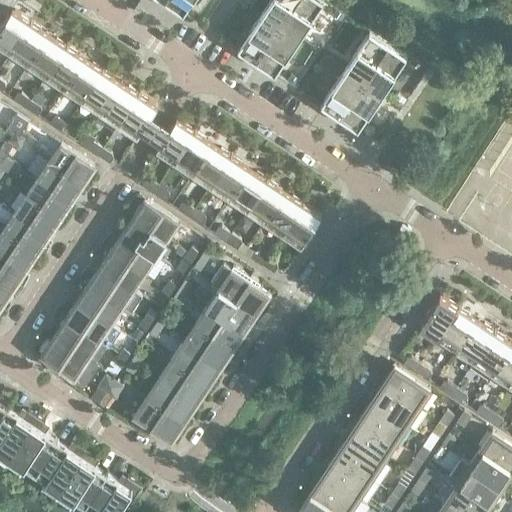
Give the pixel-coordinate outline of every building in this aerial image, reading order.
[(167,0),(184,11),(191,0),(167,0)] [(281,22),(295,0),(268,0),(262,10),(281,22)] [(300,35),(322,0),(295,0),(281,22),(300,35)] [(0,41),(11,49),(31,19),(15,8),(9,16),(7,14),(0,25),(0,41)] [(256,59),(281,22),(262,10),(238,47),(256,59)] [(29,61),(48,33),(40,28),(42,26),(34,21),(31,19),(11,49),(29,61)] [(275,72),(300,35),(281,22),(256,59),(275,72)] [(364,78),(389,41),(370,29),(345,65),(364,78)] [(47,73),(67,43),(65,41),(57,36),(55,38),(48,33),(29,61),(47,73)] [(383,90),(407,54),(389,41),(364,78),(383,90)] [(65,85),(84,57),(76,52),(77,50),(70,45),(67,43),(47,73),(65,85)] [(83,97),(103,67),(101,65),(100,65),(93,60),(91,62),(84,57),(65,85),(83,97)] [(340,115),(364,78),(345,65),(321,102),(340,115)] [(101,109),(119,81),(112,76),(113,74),(106,69),(103,67),(83,97),(101,109)] [(358,127),(383,90),(364,78),(340,115),(358,127)] [(119,121),(139,91),(137,89),(136,89),(129,84),(127,86),(119,81),(101,109),(119,121)] [(26,105),(31,97),(22,91),(18,91),(14,97),(26,105)] [(174,125),(171,124),(152,112),(153,111),(150,110),(156,102),(139,91),(119,121),(138,133),(143,126),(161,139),(157,146),(175,158),(195,128),(179,117),(174,125)] [(42,107),(41,103),(31,97),(26,105),(38,113),(42,107)] [(62,129),(67,121),(58,114),(54,115),(50,120),(62,129)] [(78,131),(77,127),(67,121),(62,129),(74,137),(78,131)] [(18,136),(22,131),(16,128),(13,133),(18,136)] [(193,170),(212,143),(204,138),(206,135),(198,130),(195,128),(175,158),(193,170)] [(24,140),(27,135),(22,131),(18,136),(24,140)] [(14,142),(18,136),(13,133),(9,139),(14,142)] [(20,146),(24,140),(18,136),(14,142),(20,146)] [(98,152),(103,145),(93,138),(90,139),(86,145),(98,152)] [(93,161),(61,140),(50,158),(83,180),(89,171),(87,170),(93,161)] [(211,182),(231,152),(229,150),(229,151),(221,145),(219,148),(212,143),(193,170),(211,182)] [(114,155),(113,151),(103,145),(98,152),(110,161),(114,155)] [(229,194),(248,167),(240,162),(242,159),(234,154),(231,152),(211,182),(229,194)] [(83,180),(50,158),(38,175),(72,197),(83,180)] [(247,206),(267,176),(265,174),(265,175),(257,169),(255,172),(248,167),(229,194),(247,206)] [(72,197),(38,175),(27,192),(61,214),(72,197)] [(154,190),(159,182),(150,176),(146,177),(142,182),(154,190)] [(265,218),(284,191),(276,186),(278,183),(270,178),(267,176),(247,206),(265,218)] [(170,193),(169,189),(159,182),(154,190),(166,198),(170,193)] [(283,230),(303,200),(301,198),(301,199),(293,193),(291,196),(284,191),(265,218),(283,230)] [(61,214),(27,192),(16,209),(49,231),(61,214)] [(179,218),(147,197),(141,206),(139,205),(133,213),(167,236),(179,218)] [(190,214),(195,206),(186,200),(182,201),(178,206),(190,214)] [(302,243),(317,221),(314,219),(320,211),(303,200),(283,230),(302,243)] [(206,217),(205,213),(195,206),(190,214),(202,222),(206,217)] [(49,231),(16,209),(4,226),(38,248),(49,231)] [(167,236),(133,213),(122,230),(124,232),(155,253),(167,236)] [(226,238),(231,230),(222,224),(218,225),(214,230),(226,238)] [(38,248),(4,226),(0,232),(0,247),(27,265),(38,248)] [(155,253),(124,232),(122,230),(111,247),(144,270),(155,253)] [(242,241),(241,237),(231,230),(226,238),(238,246),(242,241)] [(195,254),(198,249),(192,244),(188,250),(195,254)] [(200,267),(211,250),(205,246),(194,263),(200,267)] [(27,265),(0,247),(0,271),(15,282),(27,265)] [(144,270),(111,247),(99,264),(102,266),(133,286),(144,270)] [(262,262),(267,254),(258,248),(254,248),(250,254),(262,262)] [(191,260),(195,254),(188,250),(184,255),(191,260)] [(278,264),(277,260),(267,254),(262,262),(274,270),(278,264)] [(272,293),(257,283),(256,285),(250,281),(253,276),(251,275),(251,274),(250,273),(250,274),(234,263),(219,285),(256,310),(260,304),(263,306),(272,293)] [(133,286),(102,266),(99,264),(88,281),(121,304),(133,286)] [(15,282),(0,271),(0,296),(2,298),(4,299),(15,282)] [(186,289),(192,280),(185,276),(179,285),(186,289)] [(172,288),(176,282),(169,278),(165,284),(172,288)] [(121,304),(88,281),(77,298),(79,300),(110,320),(121,304)] [(168,294),(172,288),(165,284),(162,289),(168,294)] [(180,298),(186,289),(179,285),(173,294),(180,298)] [(256,310),(219,285),(207,303),(244,328),(256,310)] [(439,334),(459,304),(440,291),(420,321),(439,334)] [(110,320),(79,300),(77,298),(65,315),(99,337),(110,320)] [(244,328),(207,303),(195,321),(233,346),(244,328)] [(457,346),(477,316),(459,304),(439,334),(457,346)] [(162,325),(168,316),(161,311),(155,320),(162,325)] [(149,322),(153,317),(146,312),(143,318),(149,322)] [(99,337),(65,315),(54,332),(56,334),(88,354),(99,337)] [(475,358),(495,328),(477,316),(457,346),(475,358)] [(146,328),(149,322),(143,318),(139,323),(146,328)] [(156,334),(162,325),(155,320),(149,329),(156,334)] [(233,346),(195,321),(183,339),(220,364),(233,346)] [(493,370),(511,341),(511,339),(495,328),(475,358),(493,370)] [(88,354),(56,334),(54,332),(50,338),(47,336),(39,349),(52,358),(53,356),(59,360),(56,365),(73,376),(88,354)] [(220,364),(183,339),(171,357),(208,382),(220,364)] [(511,382),(511,380),(511,341),(493,370),(511,382)] [(127,356),(130,350),(124,346),(120,352),(127,356)] [(138,360),(144,352),(138,347),(132,356),(138,360)] [(123,362),(127,356),(120,352),(116,357),(123,362)] [(416,368),(421,361),(411,354),(408,355),(404,360),(416,368)] [(132,369),(138,360),(132,356),(126,365),(132,369)] [(208,382),(171,357),(160,375),(197,400),(208,382)] [(431,371),(431,367),(421,361),(416,368),(428,376),(431,371)] [(431,386),(399,364),(395,370),(392,367),(383,380),(419,404),(431,386)] [(107,390),(115,378),(106,372),(98,384),(107,390)] [(197,400),(160,375),(148,393),(185,418),(197,400)] [(115,396),(123,383),(115,378),(107,390),(115,396)] [(452,392),(457,385),(447,378),(443,379),(440,384),(452,392)] [(419,404),(383,380),(371,398),(374,401),(407,422),(419,404)] [(467,395),(467,391),(457,385),(452,392),(464,400),(467,395)] [(185,418),(148,393),(133,415),(152,428),(155,423),(161,427),(160,429),(175,439),(183,426),(180,424),(185,418)] [(407,422),(374,401),(371,398),(359,416),(395,440),(407,422)] [(488,416),(493,409),(483,402),(480,403),(476,408),(488,416)] [(8,456),(37,413),(28,407),(27,408),(28,409),(24,415),(18,411),(16,410),(16,411),(8,406),(9,405),(7,404),(0,414),(0,450),(7,455),(7,456),(8,456)] [(447,423),(454,412),(447,407),(440,418),(447,423)] [(464,423),(472,413),(464,408),(457,419),(464,423)] [(503,419),(503,415),(493,409),(488,416),(500,424),(503,419)] [(36,468),(57,437),(55,436),(54,437),(47,432),(47,431),(46,429),(45,430),(40,426),(44,419),(45,420),(45,419),(37,413),(8,456),(9,457),(9,456),(22,465),(21,465),(22,466),(26,461),(36,468)] [(395,440),(359,416),(347,434),(350,437),(383,458),(395,440)] [(440,434),(447,423),(440,418),(432,429),(440,434)] [(511,439),(493,427),(481,444),(511,465),(511,439)] [(449,447),(456,436),(449,432),(441,442),(449,447)] [(383,458),(350,437),(347,434),(335,452),(371,476),(383,458)] [(58,489),(87,446),(78,440),(77,441),(78,442),(74,448),(68,445),(68,444),(66,443),(66,444),(58,439),(59,438),(57,437),(36,468),(46,475),(43,480),(44,481),(45,480),(57,489),(58,489)] [(441,458),(449,447),(441,442),(434,453),(441,458)] [(423,459),(430,448),(423,443),(416,454),(423,459)] [(511,468),(511,465),(481,444),(470,461),(502,483),(511,468)] [(86,502),(107,470),(105,469),(104,470),(97,465),(97,464),(96,463),(95,463),(89,459),(94,452),(95,453),(95,452),(87,446),(58,489),(59,490),(72,498),(71,499),(72,499),(75,495),(86,502)] [(371,476),(335,452),(323,470),(326,473),(359,494),(371,476)] [(416,470),(423,459),(416,454),(408,465),(416,470)] [(502,483),(470,461),(458,478),(491,500),(502,483)] [(426,481),(433,470),(426,466),(419,476),(426,481)] [(132,501),(141,486),(142,485),(143,484),(128,474),(127,475),(128,475),(124,482),(118,478),(116,476),(115,478),(108,472),(109,471),(107,470),(86,502),(96,509),(93,511),(115,511),(126,497),(132,501)] [(346,511),(359,494),(326,473),(323,470),(311,488),(346,511)] [(419,492),(426,481),(419,476),(411,487),(419,492)] [(482,511),(491,500),(458,478),(447,495),(472,511),(482,511)] [(399,495),(406,484),(399,479),(392,490),(399,495)] [(346,511),(311,488),(298,507),(306,511),(346,511)] [(392,506),(399,495),(392,490),(385,501),(392,506)] [(472,511),(447,495),(435,511),(472,511)] [(398,511),(405,511),(411,504),(403,500),(396,510),(398,511)]
